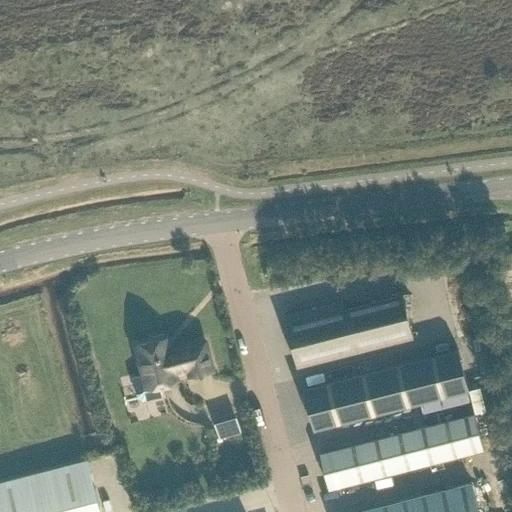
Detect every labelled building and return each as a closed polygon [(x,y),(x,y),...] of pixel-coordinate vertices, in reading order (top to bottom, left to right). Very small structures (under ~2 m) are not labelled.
[(344,308),(355,350),(413,336),(402,293),(344,308)] [(355,350),(344,308),(343,300),(283,315),(296,365),(355,350)] [(143,374),(131,377),(137,397),(142,400),(162,395),(159,383),(176,379),(175,373),(187,370),(189,376),(212,370),(205,340),(168,349),(165,337),(164,338),(163,335),(161,334),(150,337),(149,339),(149,342),(135,345),(143,374)] [(459,350),(303,388),(314,429),(469,391),(459,350)] [(474,412),(318,452),(328,488),(483,449),(474,412)] [(225,419),(215,423),(220,439),(230,435),(225,419)] [(62,423),(0,439),(0,481),(33,473),(73,462),(62,423)] [(73,462),(33,473),(43,511),(97,497),(87,458),(73,462)] [(0,481),(0,505),(1,511),(43,511),(33,473),(0,481)] [(413,497),(416,511),(478,511),(471,482),(413,497)] [(100,511),(97,497),(43,511),(100,511)] [(416,511),(413,497),(353,511),(416,511)]
